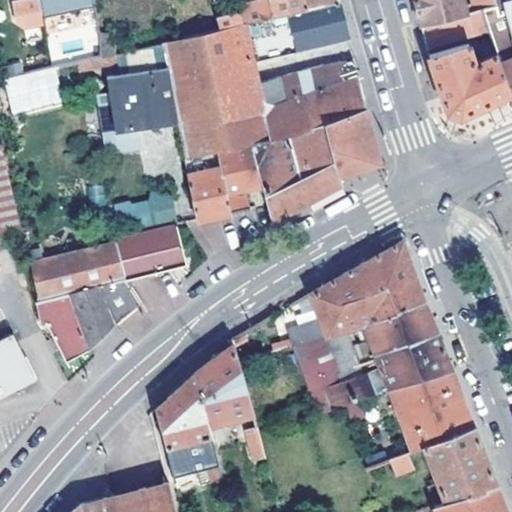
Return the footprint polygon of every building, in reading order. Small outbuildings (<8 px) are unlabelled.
[(42,0),(52,51),(55,66),(69,63),(67,52),(64,39),(105,31),(104,30),(98,0),(42,0)] [(186,157),(252,140),(327,119),(366,107),(363,95),(353,58),(346,60),(348,69),(329,75),(331,83),(295,96),(294,89),(285,92),(279,75),(257,81),(253,60),(348,38),(344,22),(338,0),(333,0),(238,22),(221,26),(163,40),(168,66),(178,118),(186,157)] [(238,22),(333,0),(258,0),(234,6),(238,22)] [(494,0),(417,0),(421,18),(428,48),(489,30),(487,21),(484,10),(496,7),(494,0)] [(234,6),(233,4),(224,6),(226,13),(219,14),(221,26),(238,22),(234,6)] [(489,30),(498,57),(509,93),(511,104),(511,13),(487,21),(489,30)] [(102,45),(116,42),(117,32),(104,35),(102,45)] [(157,67),(168,66),(163,40),(153,43),(157,67)] [(469,41),(429,52),(452,110),(456,113),(461,117),(491,102),(509,93),(498,57),(478,64),(474,71),(470,68),(474,61),(469,41)] [(114,52),(116,42),(102,45),(100,56),(114,52)] [(100,56),(102,45),(67,52),(69,63),(100,56)] [(17,75),(55,66),(52,51),(12,58),(16,75),(17,75)] [(346,60),(279,75),(285,92),(294,89),(295,96),(331,83),(329,75),(348,69),(346,60)] [(143,122),(178,118),(168,66),(157,67),(125,71),(131,124),(143,122)] [(131,124),(125,71),(114,72),(116,87),(105,90),(112,149),(145,144),(143,122),(131,124)] [(327,119),(340,175),(352,171),(363,167),(374,164),(380,162),(366,107),(327,119)] [(342,183),(340,175),(327,119),(252,140),(263,185),(272,220),(301,205),(332,188),(342,183)] [(263,185),(252,140),(186,157),(197,219),(204,218),(233,211),(250,207),(247,188),(263,185)] [(0,147),(0,231),(20,228),(3,147),(0,147)] [(175,219),(170,193),(114,204),(119,230),(175,219)] [(36,299),(64,293),(126,278),(171,267),(187,263),(176,223),(175,223),(27,260),(36,299)] [(341,276),(311,293),(319,318),(312,320),(313,324),(289,330),(294,344),(346,327),(353,325),(363,321),(426,299),(417,276),(415,271),(408,253),(403,240),(341,276)] [(108,333),(142,304),(126,278),(64,293),(89,348),(90,349),(108,333)] [(38,319),(39,323),(47,321),(68,361),(89,348),(64,293),(36,299),(34,300),(36,308),(38,319)] [(319,318),(311,293),(300,299),(308,321),(312,320),(319,318)] [(389,385),(452,367),(449,360),(438,333),(426,299),(363,321),(379,364),(363,372),(350,339),(346,327),(294,344),(321,411),(374,391),(389,385)] [(353,325),(346,327),(350,339),(357,336),(353,325)] [(0,392),(32,376),(9,333),(0,337),(0,392)] [(207,424),(252,411),(233,345),(227,349),(201,366),(194,373),(207,424)] [(393,397),(413,449),(425,444),(475,426),(462,394),(452,367),(389,385),(393,397)] [(185,442),(190,440),(199,438),(205,458),(216,455),(207,424),(194,373),(173,392),(156,407),(158,415),(175,483),(185,481),(183,475),(193,473),(185,442)] [(379,402),(393,397),(389,385),(374,391),(379,402)] [(260,442),(256,426),(246,428),(251,445),(260,442)] [(484,450),(475,426),(425,444),(447,501),(497,484),(490,466),(484,450)] [(195,461),(205,458),(199,438),(190,440),(195,461)] [(260,442),(251,445),(255,459),(264,456),(260,442)] [(415,465),(410,450),(382,460),(387,473),(389,476),(415,465)] [(365,467),(378,462),(374,454),(362,457),(365,467)] [(370,480),(387,473),(382,460),(378,462),(365,467),(370,480)] [(112,494),(116,511),(177,511),(170,481),(141,488),(112,494)] [(507,511),(502,498),(497,484),(447,501),(435,504),(436,511),(507,511)] [(116,511),(112,494),(84,501),(71,511),(116,511)]
